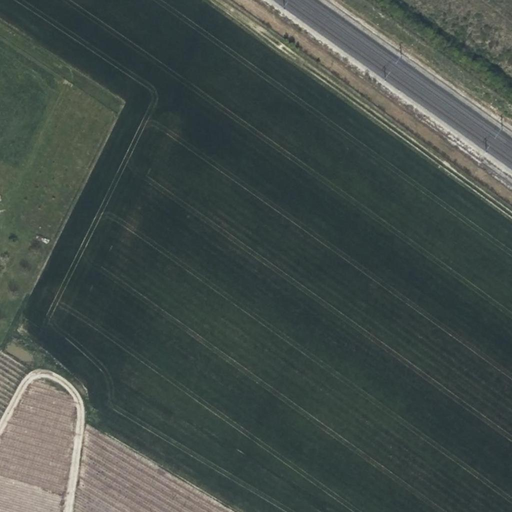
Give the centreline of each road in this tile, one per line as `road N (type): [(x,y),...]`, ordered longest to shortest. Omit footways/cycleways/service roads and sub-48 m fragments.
road 1 (track): [(0,23),(126,102),(1,348),(76,384),(63,511)]
road 2 (track): [(211,0),(511,214)]
